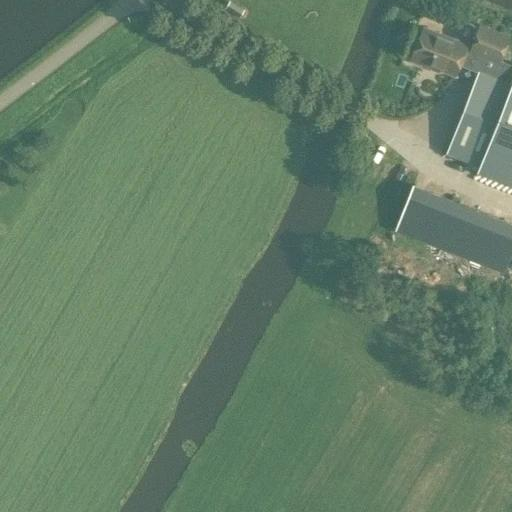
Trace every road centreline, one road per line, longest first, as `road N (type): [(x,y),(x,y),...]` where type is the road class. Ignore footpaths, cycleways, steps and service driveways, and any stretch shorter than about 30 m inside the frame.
road 1 (track): [(159,0),(447,173),(511,198)]
road 2 (unclassified): [(0,105),(136,0)]
